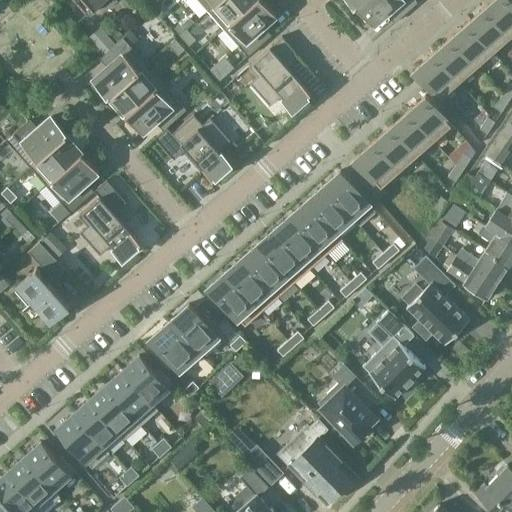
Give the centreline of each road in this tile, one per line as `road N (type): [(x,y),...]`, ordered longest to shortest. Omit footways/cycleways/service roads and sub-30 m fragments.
road 1 (residential): [(192,236),(368,78)]
road 2 (residential): [(19,383),(192,236)]
road 3 (residential): [(379,511),(511,361)]
road 4 (residential): [(192,236),(63,90)]
